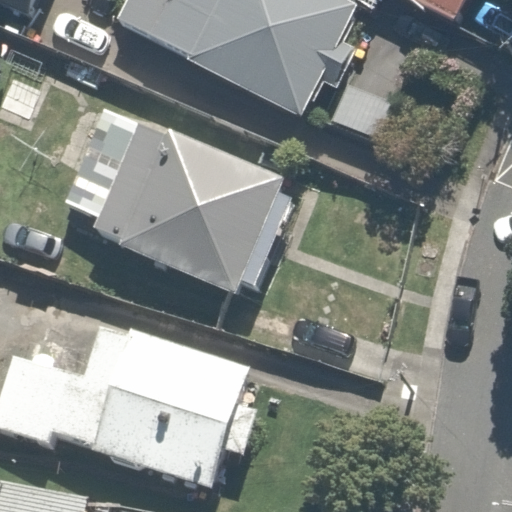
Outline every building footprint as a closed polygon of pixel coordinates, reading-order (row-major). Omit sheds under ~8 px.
[(11,0),(53,22),(65,0),(11,0)] [(191,0),(191,3),(184,0),(140,0),(123,38),(334,134),(385,22),(336,0),(191,0)] [(504,0),(389,0),(478,48),(504,0)] [(111,115),(69,214),(117,235),(108,257),(241,313),(293,193),(111,115)] [(101,383),(0,358),(0,473),(6,475),(12,451),(241,506),(272,378),(112,339),(101,383)]
